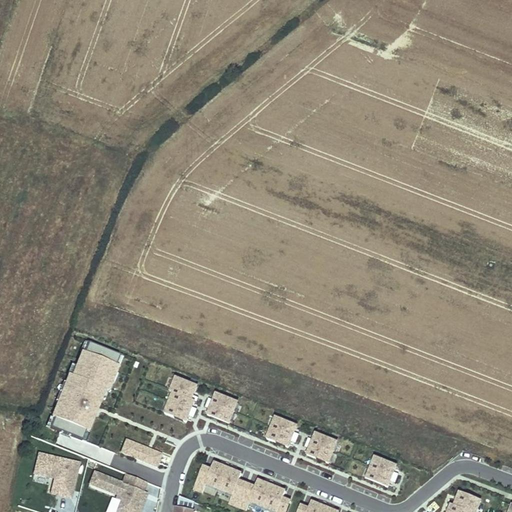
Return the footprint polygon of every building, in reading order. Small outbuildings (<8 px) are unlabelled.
[(85,342),(46,424),(83,438),(122,354),(85,342)] [(197,386),(175,378),(162,412),(184,421),(197,386)] [(218,394),(209,413),(228,421),(236,402),(218,394)] [(277,418),(268,437),(287,445),(295,426),(277,418)] [(319,434),(310,453),(329,461),(337,442),(319,434)] [(125,441),(121,452),(156,465),(161,454),(125,441)] [(69,498),(77,463),(36,454),(32,474),(60,480),(57,495),(69,498)] [(377,457),(368,476),(387,484),(395,465),(377,457)] [(204,466),(195,489),(201,491),(205,481),(235,492),(231,503),(247,509),(250,500),(278,510),(277,511),(286,511),(291,500),(284,497),(287,489),(257,478),(255,485),(239,479),(242,471),(215,461),(212,469),(204,466)] [(142,492),(146,483),(125,474),(122,484),(94,473),(89,484),(117,496),(116,500),(121,502),(117,511),(139,511),(145,498),(142,497),(144,493),(142,492)] [(457,492),(448,511),(474,511),(479,501),(457,492)] [(108,511),(117,511),(121,502),(116,500),(113,499),(108,511)]
